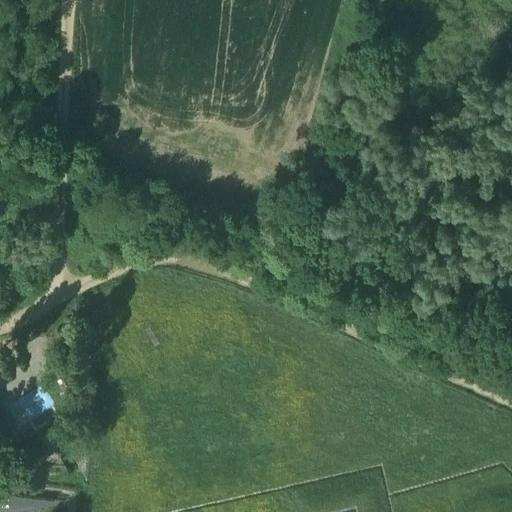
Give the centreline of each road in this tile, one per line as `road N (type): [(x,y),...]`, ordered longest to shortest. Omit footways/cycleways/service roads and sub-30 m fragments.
road 1 (track): [(511,400),(177,256),(125,265),(0,327)]
road 2 (track): [(74,289),(56,248),(65,0)]
